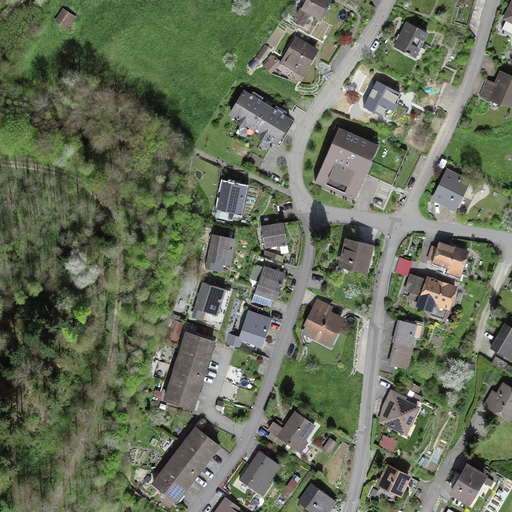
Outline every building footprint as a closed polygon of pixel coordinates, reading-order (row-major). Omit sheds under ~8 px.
[(336,0),(306,0),(302,8),(326,19),(336,0)] [(511,0),(501,21),(511,25),(511,0)] [(75,17),(63,10),(57,20),(68,27),(75,17)] [(432,31),(406,19),(394,47),(419,58),(432,31)] [(319,51),(295,37),(284,56),(290,59),(286,66),(304,76),(319,51)] [(325,50),(334,55),(340,45),(331,39),(325,50)] [(328,66),(334,55),(325,50),(319,61),(328,66)] [(273,57),(263,67),(269,73),(279,63),(273,57)] [(511,74),(500,70),(495,81),(487,78),(481,95),(511,107),(511,74)] [(399,93),(377,82),(364,107),(382,116),(387,107),(391,109),(399,93)] [(296,119),(244,89),(229,118),(280,145),(296,119)] [(436,106),(440,97),(425,91),(421,100),(436,106)] [(392,187),(404,157),(337,129),(315,183),(353,198),(363,175),(392,187)] [(475,181),(450,168),(433,198),(459,211),(475,181)] [(249,185),(223,182),(217,217),(242,221),(249,185)] [(262,225),(279,222),(276,205),(259,208),(262,225)] [(279,222),(262,225),(264,256),(286,264),(287,248),(286,226),(294,224),(293,219),(279,222)] [(240,238),(212,234),(205,270),(233,274),(240,238)] [(376,244),(346,238),(340,267),(369,272),(376,244)] [(471,253),(440,242),(439,246),(432,244),(426,261),(434,264),(435,265),(449,270),(447,276),(462,281),(471,253)] [(255,292),(273,297),(282,299),(289,272),(265,266),(255,292)] [(426,280),(410,275),(405,291),(422,295),(419,306),(436,311),(438,304),(453,309),(459,287),(439,282),(438,279),(428,277),(426,280)] [(228,288),(203,281),(189,317),(216,326),(228,288)] [(273,297),(255,292),(252,302),(269,307),(273,297)] [(334,306),(318,298),(304,326),(306,326),(302,333),(332,348),(347,319),(341,315),(331,311),(334,306)] [(247,313),(266,319),(269,310),(250,305),(247,313)] [(266,319),(247,313),(237,347),(254,353),(258,343),(262,345),(270,320),(266,319)] [(421,323),(399,319),(388,364),(410,368),(421,323)] [(511,328),(506,325),(491,349),(511,361),(511,328)] [(187,331),(181,350),(209,359),(215,340),(187,331)] [(204,375),(209,359),(181,350),(176,365),(204,375)] [(508,365),(495,357),(491,363),(504,371),(508,365)] [(199,391),(204,375),(176,365),(171,381),(199,391)] [(195,408),(199,391),(171,381),(165,399),(195,408)] [(511,422),(511,385),(504,382),(498,392),(492,389),(483,407),(511,423),(511,422)] [(424,404),(393,391),(378,424),(409,438),(424,404)] [(321,425),(296,410),(285,427),(274,421),(268,431),(305,453),(321,425)] [(185,441),(209,460),(221,445),(196,426),(185,441)] [(174,455),(198,472),(209,460),(185,441),(174,455)] [(286,466),(259,450),(240,480),(267,497),(286,466)] [(164,469),(188,487),(198,472),(174,455),(164,469)] [(496,479),(469,464),(451,495),(472,508),(485,484),(491,488),(496,479)] [(413,477),(388,465),(379,486),(404,497),(413,477)] [(188,487),(164,469),(153,483),(177,501),(188,487)] [(331,511),(339,502),(313,483),(299,500),(313,511),(312,511),(331,511)] [(243,508),(227,496),(215,511),(242,511),(241,511),(243,508)]
